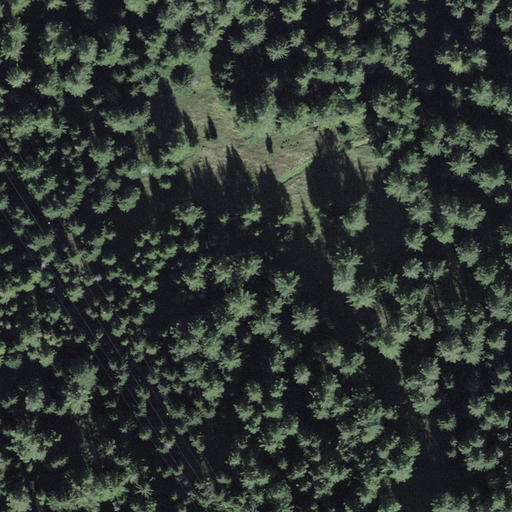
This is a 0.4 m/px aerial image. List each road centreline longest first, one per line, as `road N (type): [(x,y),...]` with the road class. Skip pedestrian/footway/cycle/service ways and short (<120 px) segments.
road 1 (track): [(0,321),(106,258),(401,124),(506,129)]
road 2 (track): [(506,129),(501,115),(318,59),(265,38),(241,8),(201,0)]
road 3 (track): [(129,0),(0,29)]
